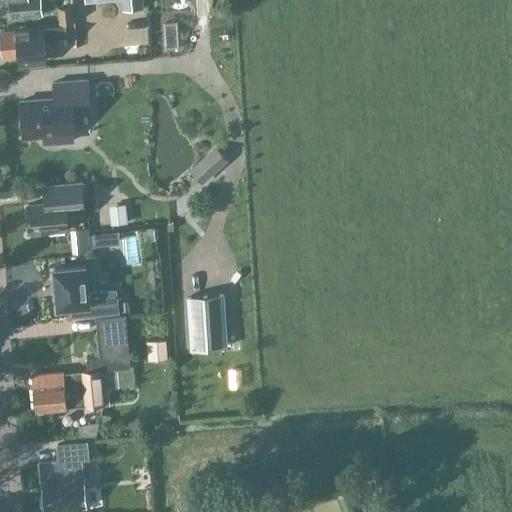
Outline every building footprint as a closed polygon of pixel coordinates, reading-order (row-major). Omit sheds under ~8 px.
[(0,0),(0,4),(10,3),(11,16),(43,14),(41,0),(0,0)] [(74,23),(73,6),(59,7),(60,24),(74,23)] [(43,27),(0,31),(2,55),(18,54),(45,51),(44,40),(44,39),(66,37),(65,26),(43,28),(43,27)] [(73,103),(90,101),(88,79),(53,82),(54,98),(21,101),(24,138),(43,136),(43,143),(59,142),(58,135),(75,134),(73,103)] [(226,160),(216,148),(209,154),(220,166),(226,160)] [(82,182),(53,185),(54,202),(28,205),(30,233),(68,229),(66,213),(85,212),(82,182)] [(112,194),(113,213),(130,212),(129,193),(112,194)] [(104,233),(92,235),(94,245),(105,244),(104,233)] [(85,265),(53,268),(55,284),(56,294),(58,308),(69,306),(70,316),(118,312),(116,290),(88,293),(85,265)] [(224,295),(187,298),(190,349),(227,347),(224,295)] [(64,371),(33,374),(34,384),(36,410),(67,407),(67,403),(85,401),(85,407),(103,405),(102,388),(118,386),(117,368),(131,366),(126,314),(96,318),(96,319),(97,319),(98,330),(97,330),(97,332),(98,332),(99,343),(98,343),(98,345),(99,345),(100,355),(99,355),(99,357),(88,358),(88,357),(87,357),(87,359),(88,370),(82,371),(83,376),(64,378),(64,371)] [(165,339),(147,341),(148,354),(166,352),(165,339)] [(101,414),(98,423),(108,426),(110,416),(101,414)] [(82,459),(89,459),(87,442),(57,445),(58,461),(40,462),(45,511),(86,508),(82,459)]
